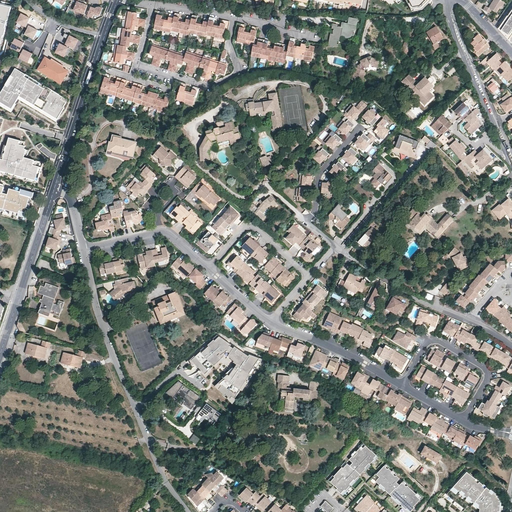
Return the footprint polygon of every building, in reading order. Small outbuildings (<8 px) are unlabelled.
[(386,0),(392,5),(396,0),(408,0),(414,9),(421,10),(425,4),(428,0),(386,0)] [(500,9),(505,2),(500,0),(494,0),(489,8),(486,7),(484,10),(486,12),(490,14),(492,11),(497,13),(499,9),(500,9)] [(84,14),(87,5),(77,1),(73,9),(84,14)] [(368,10),(377,12),(379,4),(369,2),(368,10)] [(0,49),(11,6),(0,3),(0,49)] [(96,8),(91,6),(87,15),(92,17),(93,14),(98,16),(100,15),(102,7),(99,6),(96,7),(96,8)] [(498,29),(511,43),(511,42),(511,10),(508,16),(507,15),(506,15),(498,27),(499,28),(498,29)] [(161,12),(158,11),(154,29),(162,31),(165,20),(162,19),(163,12),(161,12)] [(146,21),(146,20),(137,18),(138,13),(126,12),(125,20),(145,24),(146,21)] [(25,27),(30,18),(21,13),(17,22),(25,27)] [(174,15),(171,31),(179,33),(182,22),(179,21),(181,14),(178,14),(175,13),(174,15)] [(171,33),(171,31),(174,15),(172,14),(169,14),(168,20),(165,20),(162,31),(171,33)] [(192,17),(188,33),(197,35),(200,23),(196,23),(198,16),(196,16),(192,15),(192,17)] [(188,35),(188,33),(192,17),(189,16),(187,16),(185,22),(182,22),(179,33),(188,35)] [(209,19),(206,35),(214,36),(217,26),(214,25),(215,18),(212,18),(209,17),(209,19)] [(205,37),(206,35),(209,19),(207,18),(204,18),(203,24),(200,23),(197,35),(205,37)] [(358,21),(349,19),(348,25),(345,24),(344,24),(344,25),(343,25),(343,26),(343,28),(341,27),(339,27),(338,26),(338,27),(337,27),(338,24),(333,24),(332,28),(334,29),(334,30),(333,30),(333,32),(333,33),(333,34),(331,33),(328,44),(333,45),(333,44),(337,45),(338,40),(339,40),(340,35),(342,36),(342,34),(346,35),(346,37),(353,38),(354,35),(355,35),(355,33),(354,33),(355,30),(356,31),(358,21)] [(125,20),(123,28),(133,30),(135,30),(136,26),(145,27),(145,26),(145,24),(125,20)] [(225,20),(221,20),(220,26),(217,26),(214,36),(223,38),(227,21),(225,20)] [(243,24),(240,24),(236,41),(245,43),(247,32),(244,31),(246,25),(243,24)] [(33,39),(38,30),(29,25),(24,34),(33,39)] [(253,44),(255,38),(257,28),(255,27),(252,26),(251,33),(247,32),(245,43),(253,45),(253,44)] [(436,26),(426,32),(434,44),(433,45),(435,49),(440,46),(437,42),(444,38),(440,32),(436,26)] [(121,28),(120,37),(140,40),(140,38),(141,36),(132,35),(133,30),(123,28),(121,28)] [(59,42),(55,51),(64,56),(68,47),(69,45),(74,48),(78,39),(69,34),(69,35),(65,33),(63,36),(68,38),(64,45),(59,42)] [(490,47),(487,44),(486,43),(485,44),(482,41),(484,40),(483,40),(478,34),(473,39),(474,40),(471,43),(475,47),(474,48),(476,50),(477,52),(476,52),(479,56),(490,47)] [(120,37),(118,45),(127,47),(129,47),(130,42),(139,44),(140,42),(140,40),(120,37)] [(15,38),(10,47),(21,53),(19,58),(28,63),(32,54),(23,49),(23,50),(21,49),(24,43),(15,38)] [(290,38),(288,45),(287,52),(286,55),(295,58),(297,46),(294,45),(296,39),(293,38),(290,38)] [(253,44),(253,45),(251,56),(260,58),(263,40),(261,39),(258,39),(257,45),(253,44)] [(267,47),(269,41),(267,41),(263,40),(260,58),(268,59),(271,48),(267,47)] [(295,58),(303,60),(306,48),(307,41),(304,41),(302,40),(301,47),(297,46),(295,58)] [(412,44),(405,41),(401,51),(408,54),(412,44)] [(276,61),(280,43),(278,43),(275,42),(274,49),(271,48),(268,59),(276,61)] [(311,61),(315,43),(313,43),(310,42),(309,49),(306,48),(303,60),(311,61)] [(284,51),(285,45),(283,44),(280,43),(276,61),(285,63),(286,55),(287,52),(284,51)] [(154,56),(151,65),(153,65),(155,66),(161,46),(153,44),(150,54),(154,56)] [(115,54),(135,57),(135,55),(135,53),(126,52),(127,47),(118,45),(116,45),(115,54)] [(157,66),(159,67),(161,58),(166,60),(169,49),(161,46),(155,66),(157,66)] [(170,61),(168,70),(169,70),(171,71),(178,52),(169,49),(166,60),(170,61)] [(187,51),(186,55),(184,62),(188,63),(185,72),(186,72),(189,73),(195,54),(187,51)] [(186,55),(178,52),(171,71),(173,72),(175,72),(178,64),(182,65),(184,62),(186,55)] [(487,56),(481,62),(484,65),(486,63),(488,61),(496,70),(502,64),(499,61),(501,59),(499,58),(501,57),(497,53),(490,59),(487,56)] [(125,59),(134,60),(134,59),(135,57),(115,54),(114,62),(124,64),(125,59)] [(203,56),(195,54),(189,73),(191,74),(193,74),(195,65),(200,67),(203,56)] [(203,56),(200,67),(204,68),(202,77),(203,78),(205,78),(211,59),(203,56)] [(356,69),(352,81),(364,84),(367,75),(366,73),(365,72),(363,71),(364,69),(367,70),(370,68),(370,67),(378,70),(381,61),(372,58),(371,56),(360,61),(362,66),(358,67),(358,69),(356,69)] [(55,71),(52,69),(54,66),(55,64),(51,61),(46,57),(38,69),(60,84),(62,81),(68,72),(63,69),(59,66),(57,68),(55,71)] [(52,59),(51,61),(55,64),(59,66),(63,69),(64,67),(52,59)] [(219,62),(211,59),(205,78),(207,79),(209,80),(212,71),(216,72),(219,62)] [(490,67),(494,71),(496,70),(488,61),(486,63),(490,67)] [(511,78),(511,69),(505,61),(502,64),(496,70),(501,76),(502,75),(504,74),(510,80),(511,78)] [(219,62),(216,72),(215,74),(219,75),(220,73),(222,74),(224,75),(228,65),(219,62)] [(67,100),(15,69),(6,84),(0,93),(0,96),(0,97),(0,96),(0,106),(10,112),(17,99),(56,122),(64,107),(63,107),(67,100)] [(109,75),(106,74),(100,92),(108,95),(109,94),(112,83),(109,82),(111,75),(109,75)] [(120,78),(118,77),(115,84),(112,83),(109,94),(117,96),(122,79),(120,78)] [(414,80),(408,86),(426,105),(432,99),(426,93),(429,90),(434,85),(432,83),(433,81),(434,80),(432,78),(431,77),(430,77),(428,79),(426,77),(418,84),(414,80)] [(125,87),(127,81),(125,80),(122,79),(117,96),(124,99),(128,88),(125,87)] [(136,83),(134,83),(132,89),(128,88),(124,99),(133,101),(138,84),(136,83)] [(184,83),(182,83),(176,100),(184,103),(188,91),(185,90),(187,84),(184,83)] [(493,93),(498,88),(493,83),(488,87),(491,90),(493,93)] [(142,92),(143,86),(140,85),(138,84),(133,101),(141,104),(144,93),(142,92)] [(193,105),(198,88),(196,87),(193,86),(191,92),(188,91),(184,103),(193,105)] [(153,89),(150,88),(148,94),(144,93),(141,104),(149,107),(155,90),(153,89)] [(158,98),(160,91),(158,91),(155,90),(149,107),(158,109),(161,99),(158,98)] [(434,96),(429,90),(426,93),(432,99),(434,96)] [(169,94),(166,93),(164,99),(161,99),(158,109),(157,111),(165,113),(171,95),(169,94)] [(277,93),(269,94),(270,101),(254,103),(254,102),(248,103),(249,104),(246,104),(247,111),(249,110),(250,116),(256,115),(256,113),(269,111),(270,112),(271,113),(273,130),(282,129),(277,93)] [(511,96),(501,105),(506,112),(511,108),(511,96)] [(348,111),(345,114),(346,115),(351,119),(354,116),(355,117),(357,119),(359,116),(358,115),(365,107),(360,103),(357,107),(355,105),(354,106),(349,112),(348,111)] [(455,112),(464,121),(465,119),(472,112),(473,112),(464,103),(455,112)] [(447,108),(442,113),(449,121),(454,115),(447,108)] [(370,109),(363,116),(369,121),(370,122),(372,120),(374,119),(377,121),(382,115),(379,112),(378,113),(377,115),(370,109)] [(480,120),(472,112),(465,119),(469,122),(471,125),(467,129),(469,131),(468,131),(469,133),(470,132),(472,134),(480,126),(480,123),(478,122),(480,120)] [(349,124),(352,120),(351,119),(346,115),(343,118),(344,119),(346,121),(340,127),(340,128),(347,134),(348,132),(350,130),(352,131),(354,128),(353,127),(350,125),(351,125),(349,124)] [(449,129),(452,126),(442,116),(433,125),(444,135),(446,132),(449,129)] [(390,130),(385,125),(389,121),(384,117),(378,124),(379,125),(377,128),(375,130),(378,133),(380,131),(385,135),(390,130)] [(230,140),(230,141),(235,139),(240,138),(239,133),(234,134),(233,129),(235,128),(234,127),(233,121),(225,124),(225,126),(220,128),(219,127),(214,129),(206,131),(207,135),(200,148),(201,161),(210,160),(209,150),(213,143),(215,142),(217,141),(218,143),(230,140)] [(444,135),(433,125),(431,127),(441,137),(444,135)] [(339,135),(333,130),(330,133),(331,134),(333,135),(327,141),(327,142),(334,149),(335,147),(338,144),(339,145),(341,143),(340,142),(338,140),(338,139),(336,138),(339,135)] [(371,132),(368,135),(374,141),(377,138),(371,132)] [(452,138),(446,132),(444,135),(441,137),(447,143),(449,141),(452,138)] [(402,133),(397,145),(396,148),(400,149),(402,146),(409,149),(411,155),(417,153),(415,149),(414,148),(415,146),(418,147),(419,147),(421,140),(402,133)] [(371,143),(371,144),(374,141),(368,135),(365,138),(364,137),(364,138),(362,136),(360,135),(358,137),(359,138),(358,139),(356,142),(363,149),(363,148),(369,142),(371,143)] [(121,138),(114,136),(112,142),(110,141),(109,143),(107,152),(113,154),(113,152),(123,155),(124,150),(128,151),(127,155),(133,157),(136,142),(121,139),(121,138)] [(457,140),(454,137),(452,138),(449,141),(452,144),(458,151),(456,152),(463,161),(463,160),(469,155),(467,153),(466,153),(465,152),(467,150),(464,147),(466,145),(462,141),(461,143),(460,144),(457,140)] [(19,142),(8,139),(4,153),(2,160),(0,160),(0,170),(36,181),(40,167),(38,167),(39,163),(23,158),(24,154),(22,154),(23,150),(24,147),(22,147),(18,146),(19,142)] [(436,146),(431,141),(426,146),(432,151),(436,146)] [(320,145),(317,148),(318,148),(320,150),(314,156),(314,157),(321,163),(322,162),(325,159),(326,160),(328,157),(327,156),(325,154),(324,153),(326,150),(320,145)] [(396,148),(397,145),(393,147),(411,155),(409,149),(402,146),(400,149),(396,148)] [(158,157),(160,159),(161,160),(159,163),(162,165),(165,165),(167,163),(172,163),(171,158),(168,155),(170,154),(161,146),(153,156),(157,159),(158,157)] [(359,158),(362,155),(356,150),(353,153),(351,152),(349,150),(348,149),(346,151),(346,152),(347,152),(345,155),(343,157),(350,163),(351,162),(356,156),(358,157),(359,158)] [(45,150),(43,155),(49,158),(55,160),(57,154),(45,150)] [(479,155),(476,152),(474,150),(469,155),(473,160),(476,158),(479,155)] [(479,155),(476,158),(479,162),(477,164),(483,170),(493,161),(489,156),(488,157),(487,155),(488,154),(484,150),(479,155)] [(267,156),(267,155),(260,157),(262,164),(264,163),(265,166),(274,163),(271,155),(267,156)] [(469,155),(463,160),(471,169),(474,166),(470,162),(473,160),(469,155)] [(471,172),(462,162),(458,165),(468,177),(471,175),(471,174),(471,173),(471,172)] [(338,176),(344,170),(345,172),(346,172),(349,169),(343,164),(340,167),(339,166),(336,164),(335,163),(334,165),(333,166),(334,167),(330,171),(338,177),(338,176)] [(381,172),(383,170),(384,168),(378,163),(373,169),(376,172),(372,176),(374,178),(371,182),(376,187),(380,182),(382,183),(383,182),(385,180),(387,182),(392,176),(387,171),(386,173),(384,174),(381,172)] [(146,178),(143,182),(150,188),(153,184),(152,184),(154,182),(155,180),(153,179),(157,175),(146,165),(142,169),(144,171),(141,174),(146,178)] [(197,177),(184,165),(177,174),(182,178),(183,177),(191,184),(197,177)] [(308,171),(300,171),(300,175),(301,175),(303,175),(302,183),(302,184),(312,185),(312,182),(312,180),(314,180),(314,176),(313,176),(310,176),(310,175),(308,175),(308,171)] [(177,174),(175,176),(178,178),(188,187),(191,184),(183,177),(182,178),(177,174)] [(150,188),(143,182),(140,185),(138,184),(133,179),(127,187),(133,192),(137,196),(140,192),(141,194),(142,194),(146,190),(147,191),(148,190),(150,188)] [(334,187),(337,184),(331,179),(328,182),(323,182),(322,190),(322,193),(330,193),(330,191),(334,187)] [(199,182),(192,190),(196,194),(197,194),(199,196),(200,195),(202,196),(205,199),(207,197),(212,201),(211,201),(215,205),(221,198),(204,184),(203,186),(199,182)] [(4,185),(0,183),(0,208),(3,209),(9,211),(17,213),(16,215),(26,218),(33,192),(21,189),(20,191),(13,189),(9,188),(8,194),(2,192),(4,185)] [(309,188),(300,187),(300,188),(299,196),(298,196),(297,200),(302,201),(303,196),(306,197),(308,197),(310,197),(310,194),(309,193),(309,188)] [(251,203),(247,209),(250,210),(252,212),(261,220),(264,216),(262,214),(267,209),(271,206),(272,208),(276,204),(273,201),(269,196),(262,203),(260,200),(258,203),(260,205),(257,210),(253,207),(255,206),(251,203)] [(511,200),(510,198),(499,207),(500,209),(499,211),(503,216),(508,211),(511,216),(511,200)] [(109,206),(111,213),(111,216),(117,215),(116,213),(119,213),(123,212),(123,211),(121,201),(121,199),(113,201),(114,205),(109,206)] [(330,219),(334,219),(336,219),(338,221),(336,223),(335,224),(341,230),(342,228),(348,222),(344,218),(346,216),(343,213),(345,211),(341,208),(342,206),(339,203),(330,214),(330,219)] [(178,221),(182,224),(183,222),(191,214),(180,205),(178,207),(177,206),(171,213),(177,218),(179,220),(178,221)] [(405,217),(410,222),(414,225),(412,227),(418,233),(426,224),(434,232),(433,233),(438,237),(454,219),(451,216),(448,213),(437,224),(431,218),(425,213),(423,214),(421,217),(418,214),(420,211),(422,210),(416,205),(405,217)] [(224,219),(231,225),(235,222),(233,221),(236,218),(237,219),(241,215),(231,207),(225,213),(227,215),(224,219)] [(123,211),(123,212),(127,227),(129,227),(131,226),(130,221),(130,219),(132,218),(133,220),(133,221),(136,224),(139,223),(142,220),(141,216),(138,214),(137,212),(135,210),(128,212),(128,210),(123,211)] [(110,230),(115,229),(113,223),(108,223),(107,219),(112,218),(111,216),(111,213),(101,215),(102,220),(95,222),(97,229),(106,227),(109,226),(110,230)] [(202,223),(191,214),(183,222),(185,223),(187,225),(195,232),(202,223)] [(213,226),(221,233),(227,227),(228,228),(229,228),(230,227),(231,225),(224,219),(221,217),(213,226)] [(57,231),(61,230),(66,229),(64,218),(54,221),(56,228),(57,231)] [(426,224),(418,233),(420,235),(426,228),(432,234),(433,233),(434,232),(426,224)] [(195,232),(187,225),(186,227),(193,234),(195,232)] [(295,244),(299,247),(307,238),(294,227),(289,232),(292,234),(286,241),(289,243),(293,246),(295,244)] [(360,243),(363,246),(365,243),(368,246),(377,236),(375,234),(378,231),(373,227),(370,230),(369,229),(358,242),(360,243)] [(52,234),(54,235),(59,237),(60,234),(60,233),(60,232),(57,231),(56,228),(54,228),(52,234)] [(218,239),(209,231),(200,240),(207,246),(213,246),(214,244),(218,239)] [(59,241),(61,241),(61,240),(62,238),(59,237),(54,235),(53,239),(49,238),(46,247),(56,250),(58,245),(59,241)] [(242,247),(252,255),(260,246),(254,241),(251,238),(242,247)] [(307,238),(299,247),(303,250),(304,249),(306,251),(305,252),(304,254),(306,255),(307,256),(310,256),(312,254),(317,248),(307,238)] [(260,246),(252,255),(261,263),(269,254),(265,250),(260,246)] [(463,257),(461,253),(455,248),(450,253),(455,256),(452,258),(457,266),(459,271),(461,270),(470,265),(465,256),(463,257)] [(70,249),(67,250),(67,252),(67,254),(63,255),(58,256),(60,264),(65,262),(66,265),(74,263),(72,259),(70,249)] [(154,250),(152,250),(155,262),(165,260),(170,258),(167,249),(162,251),(163,253),(163,255),(159,256),(158,253),(157,249),(154,250)] [(141,268),(156,265),(155,262),(152,250),(146,252),(146,253),(147,256),(145,256),(145,255),(143,256),(140,258),(139,258),(141,268)] [(235,271),(236,272),(245,263),(238,256),(231,263),(234,265),(236,267),(235,268),(233,270),(235,271)] [(265,267),(278,278),(286,269),(278,262),(273,257),(265,267)] [(113,261),(116,271),(126,269),(123,258),(119,258),(120,260),(117,261),(117,259),(117,258),(113,259),(113,261)] [(178,258),(172,264),(187,278),(188,276),(195,268),(187,261),(185,259),(183,262),(182,261),(178,258)] [(500,260),(495,266),(500,271),(502,273),(505,270),(507,269),(506,261),(500,260)] [(107,274),(116,271),(113,261),(109,262),(105,263),(105,261),(98,262),(101,272),(106,271),(107,273),(107,274)] [(245,263),(236,272),(238,274),(248,283),(251,280),(254,276),(253,275),(255,272),(245,263)] [(500,271),(495,266),(491,263),(487,269),(495,276),(497,273),(500,271)] [(196,268),(195,268),(188,276),(190,278),(192,278),(195,280),(194,281),(196,283),(195,285),(200,289),(207,282),(201,278),(202,277),(203,277),(204,277),(204,276),(204,275),(203,275),(201,274),(201,273),(200,272),(196,268)] [(286,269),(278,278),(285,285),(288,281),(290,283),(295,278),(294,277),(291,275),(292,274),(291,272),(286,269)] [(492,279),(495,276),(487,269),(482,275),(489,281),(490,282),(492,279)] [(357,277),(350,273),(348,277),(346,281),(342,279),(339,284),(343,286),(343,287),(356,293),(358,290),(362,292),(367,282),(362,280),(360,283),(356,281),(357,277)] [(489,281),(482,275),(481,274),(475,280),(484,287),(488,282),(489,281)] [(129,282),(128,277),(117,279),(116,280),(117,283),(117,287),(111,293),(114,296),(117,297),(123,291),(127,290),(127,291),(128,291),(132,290),(136,287),(136,286),(135,280),(129,282)] [(261,294),(263,295),(271,286),(266,282),(264,282),(261,279),(259,281),(255,277),(252,281),(249,284),(256,289),(257,288),(258,289),(260,289),(260,292),(261,294)] [(481,290),(484,287),(475,280),(470,286),(471,287),(478,293),(481,290)] [(454,285),(449,281),(441,290),(446,295),(454,285)] [(59,287),(46,283),(45,287),(41,285),(38,293),(44,295),(42,299),(40,299),(40,300),(39,302),(42,303),(38,313),(49,317),(50,313),(59,316),(64,302),(59,300),(57,305),(53,303),(59,287)] [(378,284),(368,302),(377,307),(381,300),(384,302),(389,294),(385,291),(384,293),(383,292),(382,291),(381,289),(382,286),(378,284)] [(204,293),(213,301),(222,291),(218,288),(218,289),(217,290),(214,288),(211,285),(204,293)] [(271,286),(263,295),(264,297),(266,298),(267,297),(273,302),(280,294),(271,286)] [(306,300),(303,303),(312,311),(321,300),(320,299),(326,292),(318,286),(315,290),(317,292),(318,293),(316,295),(315,294),(313,292),(306,300)] [(478,293),(471,287),(466,293),(467,294),(473,299),(474,300),(478,296),(480,294),(478,293)] [(127,290),(123,291),(117,297),(118,299),(123,294),(129,293),(128,291),(127,291),(127,290)] [(159,306),(155,307),(160,322),(184,313),(176,291),(168,294),(170,298),(158,303),(159,306)] [(222,291),(213,301),(219,307),(223,303),(226,306),(231,300),(228,297),(222,291)] [(392,300),(388,306),(398,312),(400,310),(401,311),(403,312),(408,305),(398,299),(400,296),(393,292),(390,298),(392,300)] [(152,301),(155,307),(159,306),(158,303),(170,298),(168,294),(160,298),(152,301)] [(471,301),(473,299),(467,294),(465,297),(462,295),(457,301),(465,308),(471,301)] [(493,314),(500,307),(499,306),(498,305),(500,303),(495,299),(487,309),(493,314)] [(234,319),(239,324),(243,321),(246,317),(242,313),(244,311),(240,308),(235,303),(226,313),(230,316),(229,317),(233,320),(234,319)] [(312,311),(303,303),(297,310),(299,311),(297,313),(294,316),(297,319),(302,320),(304,318),(307,320),(313,312),(312,311)] [(398,312),(388,306),(387,308),(397,315),(398,312)] [(501,308),(500,307),(493,314),(500,320),(508,311),(508,310),(504,307),(502,309),(501,308)] [(422,309),(418,321),(423,323),(424,321),(424,319),(429,321),(428,322),(432,324),(431,325),(437,327),(440,317),(435,315),(434,317),(431,316),(431,314),(429,313),(429,311),(422,309)] [(508,311),(500,320),(499,321),(505,327),(511,319),(511,318),(510,317),(511,315),(508,311)] [(341,320),(342,318),(330,313),(324,327),(330,329),(331,327),(333,328),(332,330),(331,331),(335,333),(341,320)] [(243,321),(239,324),(243,328),(240,331),(244,334),(248,334),(257,323),(255,320),(253,319),(250,319),(250,322),(248,322),(249,319),(246,317),(243,321)] [(341,331),(348,335),(349,333),(352,325),(341,320),(335,333),(337,333),(339,334),(341,331)] [(459,330),(461,326),(457,323),(456,325),(449,321),(443,331),(452,336),(455,337),(459,330)] [(352,325),(349,333),(353,335),(355,335),(355,336),(354,339),(359,341),(364,330),(364,329),(353,324),(352,325)] [(364,330),(359,341),(358,342),(360,343),(363,344),(364,340),(366,341),(364,345),(371,348),(373,343),(371,342),(373,337),(372,335),(368,333),(369,332),(364,330)] [(461,343),(465,345),(466,342),(471,334),(464,330),(462,332),(459,330),(455,337),(459,340),(462,341),(461,343)] [(418,338),(408,332),(406,335),(399,331),(393,341),(407,348),(411,341),(408,340),(410,337),(412,339),(416,341),(418,338)] [(270,347),(273,338),(271,337),(269,336),(262,334),(258,338),(257,342),(264,345),(270,347)] [(482,340),(471,334),(466,342),(472,346),(472,345),(474,346),(474,347),(473,348),(477,350),(482,340)] [(234,347),(218,336),(191,360),(204,374),(223,356),(234,367),(226,374),(228,375),(224,378),(225,379),(220,384),(237,396),(261,359),(250,355),(249,357),(235,347),(234,347)] [(279,340),(273,338),(270,347),(270,349),(278,352),(280,346),(289,350),(291,345),(292,341),(282,338),(281,341),(279,340)] [(39,355),(38,357),(43,358),(46,347),(48,348),(50,342),(42,340),(40,346),(27,342),(26,345),(24,353),(35,356),(36,354),(39,355)] [(493,346),(482,340),(477,350),(480,352),(481,351),(482,350),(483,351),(483,352),(488,355),(493,346)] [(291,345),(289,350),(287,357),(293,359),(293,357),(294,355),(301,358),(305,346),(301,345),(301,347),(298,346),(299,344),(298,344),(296,347),(291,345)] [(504,352),(493,346),(488,355),(488,356),(491,358),(492,357),(492,356),(494,357),(494,358),(499,361),(504,352)] [(386,358),(390,361),(396,351),(391,348),(388,349),(387,350),(385,349),(383,350),(382,352),(378,350),(375,356),(379,358),(380,357),(383,358),(384,357),(386,358)] [(82,361),(83,357),(85,358),(86,352),(78,349),(76,355),(63,352),(60,362),(72,366),(72,364),(75,365),(75,366),(80,368),(82,361)] [(430,362),(438,367),(439,366),(442,360),(446,355),(438,350),(436,353),(435,353),(435,352),(432,350),(428,357),(429,358),(432,359),(430,362)] [(323,356),(321,355),(322,353),(316,351),(309,366),(321,371),(323,367),(327,358),(328,356),(324,354),(323,356)] [(396,351),(390,361),(397,365),(398,364),(399,365),(399,366),(403,368),(409,358),(396,351)] [(511,365),(511,356),(504,352),(499,361),(505,364),(506,363),(507,364),(507,365),(506,366),(510,369),(511,365)] [(332,360),(327,358),(323,367),(335,372),(339,363),(340,360),(336,359),(334,360),(332,360)] [(439,366),(451,373),(456,364),(448,358),(446,362),(442,360),(439,366)] [(339,363),(335,372),(334,375),(345,380),(351,367),(347,365),(346,367),(343,365),(339,363)] [(458,378),(463,380),(468,370),(470,368),(465,365),(464,366),(460,364),(455,373),(460,375),(458,378)] [(417,376),(429,383),(435,373),(423,366),(420,372),(417,376)] [(468,370),(463,380),(474,387),(479,379),(471,375),(472,373),(468,370)] [(366,384),(370,377),(364,374),(363,376),(359,373),(352,384),(354,385),(356,386),(356,385),(363,389),(366,384)] [(435,373),(429,383),(431,385),(433,386),(434,384),(442,389),(447,380),(435,373)] [(286,390),(287,387),(287,383),(289,383),(290,376),(278,375),(277,382),(279,382),(278,390),(282,390),(281,400),(286,400),(285,408),(293,409),(293,401),(294,401),(295,397),(303,398),(310,398),(311,390),(309,390),(299,389),(293,388),(292,391),(286,390)] [(366,384),(363,389),(362,390),(362,391),(369,395),(373,388),(377,390),(381,384),(376,380),(373,379),(369,386),(366,384)] [(450,395),(453,397),(459,387),(447,380),(442,389),(441,390),(450,395)] [(186,386),(179,381),(166,392),(173,398),(177,393),(181,396),(181,395),(185,398),(184,398),(182,401),(192,408),(200,397),(186,386)] [(310,398),(309,400),(316,401),(318,382),(310,381),(309,390),(311,390),(310,398)] [(507,396),(511,386),(511,385),(504,381),(502,385),(501,388),(499,387),(497,386),(495,389),(504,394),(507,396)] [(237,396),(220,384),(217,386),(232,403),(237,396)] [(387,388),(381,384),(377,390),(375,394),(378,396),(377,398),(385,403),(387,399),(392,391),(388,389),(387,388)] [(459,387),(453,397),(457,399),(456,401),(455,402),(459,405),(460,402),(464,405),(471,394),(459,387)] [(498,405),(504,394),(495,389),(492,395),(493,396),(493,397),(491,401),(498,405)] [(395,392),(392,390),(392,391),(387,399),(390,400),(394,403),(398,405),(403,396),(400,394),(398,396),(397,395),(394,393),(395,392)] [(403,396),(398,405),(396,408),(407,414),(414,403),(409,400),(408,402),(406,400),(407,398),(403,396)] [(496,419),(502,408),(498,405),(491,401),(489,400),(488,403),(487,405),(483,403),(480,409),(486,413),(485,413),(485,414),(486,415),(487,416),(488,416),(489,417),(490,416),(491,416),(496,419)] [(192,408),(182,401),(181,402),(191,409),(192,408)] [(200,404),(194,411),(197,413),(198,414),(203,417),(205,414),(207,415),(212,418),(213,417),(217,420),(221,414),(207,403),(204,407),(200,404)] [(419,410),(415,408),(410,416),(414,419),(413,420),(414,421),(420,424),(425,417),(427,411),(428,410),(423,408),(421,411),(420,413),(419,412),(419,410)] [(433,414),(427,411),(425,417),(428,418),(426,422),(433,426),(437,419),(438,418),(433,414)] [(437,419),(433,426),(432,429),(443,435),(444,433),(448,425),(445,424),(441,421),(437,419)] [(449,425),(448,425),(444,433),(450,437),(450,438),(454,441),(454,440),(459,432),(455,429),(456,428),(453,426),(452,427),(449,425)] [(460,429),(460,430),(459,432),(454,440),(465,447),(466,444),(470,438),(466,435),(464,434),(465,432),(460,429)] [(200,439),(194,434),(190,440),(196,445),(200,439)] [(471,436),(470,438),(466,444),(477,450),(483,440),(480,438),(479,438),(478,440),(475,438),(471,436)] [(334,477),(330,482),(333,485),(332,487),(340,494),(340,493),(344,490),(345,490),(349,486),(350,485),(349,484),(354,479),(354,480),(358,476),(362,472),(364,470),(365,468),(364,467),(368,463),(369,464),(371,462),(374,458),(373,458),(376,455),(370,450),(370,451),(363,444),(358,449),(356,451),(356,452),(357,453),(353,457),(352,456),(348,459),(352,463),(349,466),(347,464),(342,468),(341,467),(333,476),(334,477)] [(443,455),(426,445),(421,453),(438,463),(443,455)] [(377,471),(372,476),(376,480),(376,481),(379,484),(380,484),(384,488),(388,492),(388,493),(391,496),(395,499),(396,498),(401,502),(400,503),(402,505),(406,509),(407,508),(411,511),(414,507),(413,506),(420,499),(415,494),(416,493),(407,485),(406,486),(402,482),(399,485),(396,482),(399,478),(396,475),(395,476),(391,472),(391,471),(388,468),(387,469),(383,465),(378,472),(377,471)] [(500,511),(501,511),(501,506),(502,500),(500,500),(496,497),(497,496),(493,493),(492,495),(489,492),(490,491),(486,488),(485,489),(482,486),(483,485),(479,482),(478,484),(475,481),(476,479),(466,472),(452,486),(453,487),(446,495),(468,511),(500,511)] [(206,478),(209,481),(216,487),(221,481),(223,479),(216,473),(206,475),(203,476),(206,478)] [(359,477),(358,476),(354,480),(354,479),(349,484),(350,485),(351,486),(359,477)] [(200,485),(202,486),(208,492),(211,488),(212,489),(213,490),(214,489),(216,487),(209,481),(206,478),(200,485)] [(380,484),(379,484),(378,486),(386,493),(388,492),(384,488),(380,484)] [(207,496),(210,493),(209,493),(208,492),(202,486),(197,491),(205,498),(207,496)] [(218,490),(224,495),(227,491),(221,486),(218,490)] [(350,488),(349,486),(345,490),(344,490),(340,493),(343,495),(350,488)] [(196,493),(192,489),(187,495),(196,508),(203,501),(203,500),(196,493)] [(247,502),(252,506),(253,504),(260,497),(255,493),(253,495),(246,489),(239,497),(244,502),(246,503),(247,502)] [(496,497),(500,500),(502,500),(502,498),(491,489),(490,491),(489,492),(492,495),(493,493),(497,496),(496,497)] [(196,493),(203,500),(205,498),(197,491),(196,493)] [(260,497),(253,504),(257,507),(258,505),(264,511),(272,503),(262,494),(260,497)] [(365,511),(373,504),(374,503),(365,495),(355,506),(360,510),(361,509),(362,510),(364,511),(365,511)] [(395,499),(391,496),(390,497),(399,505),(400,503),(401,502),(396,498),(395,499)] [(325,501),(320,506),(326,511),(330,511),(334,508),(325,501)]
